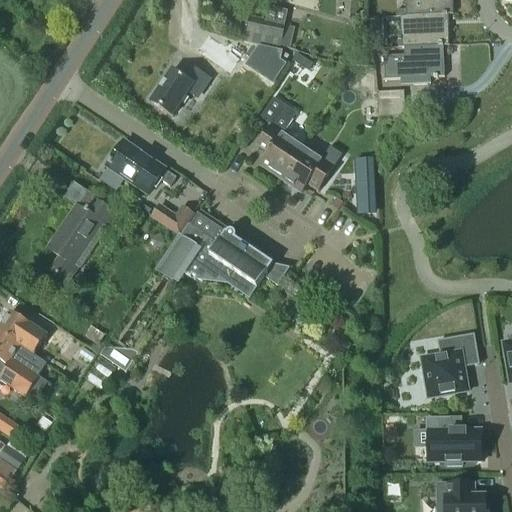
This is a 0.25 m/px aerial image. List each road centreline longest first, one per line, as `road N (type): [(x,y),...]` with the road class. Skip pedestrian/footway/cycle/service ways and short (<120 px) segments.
road 1 (residential): [(362,288),(57,81)]
road 2 (residential): [(511,492),(486,345)]
